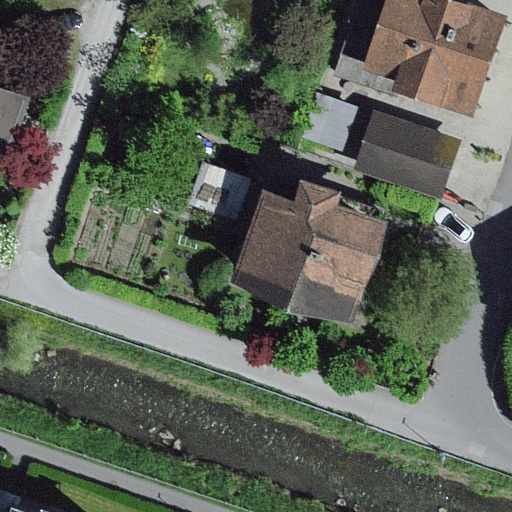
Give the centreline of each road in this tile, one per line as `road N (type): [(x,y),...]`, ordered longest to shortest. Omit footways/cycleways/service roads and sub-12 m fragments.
road 1 (unclassified): [(442,432),(0,280)]
road 2 (residential): [(511,233),(442,432)]
